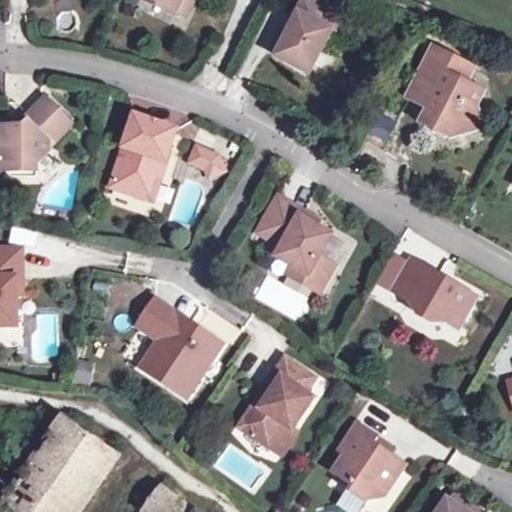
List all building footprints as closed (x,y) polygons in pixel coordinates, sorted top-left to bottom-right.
[(176,0),(140,0),(170,14),(172,11),(176,0)] [(183,16),(189,0),(176,0),(172,11),(183,16)] [(329,31),(338,15),(312,0),(302,0),(294,13),(298,14),(276,52),(305,70),(327,30),(329,31)] [(436,82),(426,102),(418,118),(445,132),(479,123),(473,99),(479,88),(464,80),(450,72),(458,57),(432,42),(417,70),(436,82)] [(473,66),(458,57),(450,72),(464,80),(473,66)] [(406,91),(426,102),(436,82),(417,70),(406,91)] [(0,167),(16,168),(16,162),(30,161),(44,148),(41,146),(67,118),(42,93),(22,114),(26,119),(19,125),(0,124),(0,167)] [(149,172),(155,175),(171,125),(132,111),(106,184),(141,196),(143,190),(149,172)] [(214,154),(192,146),(187,160),(203,166),(207,175),(220,168),(214,154)] [(148,193),(155,175),(149,172),(143,190),(148,193)] [(297,269),(294,278),(314,290),(335,256),(320,247),(328,230),(310,220),(293,211),(296,205),(276,193),(255,230),(275,243),(270,253),(287,263),(297,269)] [(313,215),(296,205),(293,211),(310,220),(313,215)] [(0,328),(9,329),(10,299),(11,284),(18,284),(19,247),(0,246),(0,328)] [(387,248),(370,277),(387,287),(405,258),(387,248)] [(426,319),(439,317),(445,307),(458,314),(470,294),(406,255),(405,258),(387,287),(403,296),(407,308),(426,319)] [(281,271),(294,278),(297,269),(287,263),(281,271)] [(218,339),(151,295),(132,324),(154,340),(137,365),(181,394),(218,339)] [(445,307),(439,317),(451,325),(458,314),(445,307)] [(0,345),(16,347),(17,330),(0,329),(0,345)] [(232,424),(263,446),(278,421),(285,426),(304,397),(295,392),(305,376),(276,356),(265,374),(272,378),(255,405),(248,400),(232,424)] [(69,381),(87,386),(93,364),(75,359),(69,381)] [(265,374),(248,400),(255,405),(272,378),(265,374)] [(0,476),(18,489),(58,434),(33,416),(0,461),(0,476)] [(111,449),(70,418),(58,434),(18,489),(32,499),(25,511),(78,511),(126,447),(118,440),(111,449)] [(278,421),(263,446),(276,453),(291,429),(285,426),(278,421)] [(376,439),(355,421),(336,446),(344,454),(332,471),(346,482),(343,487),(360,500),(377,495),(389,475),(393,478),(403,465),(373,444),(376,439)] [(205,511),(145,470),(130,490),(130,502),(140,509),(138,511),(205,511)] [(432,511),(465,511),(443,496),(432,511)]
